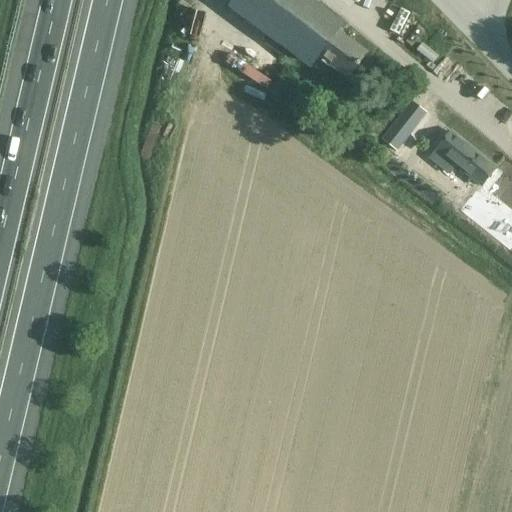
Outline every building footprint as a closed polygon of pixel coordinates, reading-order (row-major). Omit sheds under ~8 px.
[(306,66),(317,52),(349,76),(366,53),(335,29),(340,22),(311,0),(236,0),(230,8),(306,66)] [(403,133),(421,109),(410,101),(392,124),(403,133)] [(395,127),(383,141),(395,151),(407,136),(395,127)] [(497,168),(452,132),(431,158),(452,175),(458,168),(482,187),(497,168)] [(498,242),(507,229),(496,220),(503,211),(475,191),(461,211),(476,222),(474,224),(498,242)]
